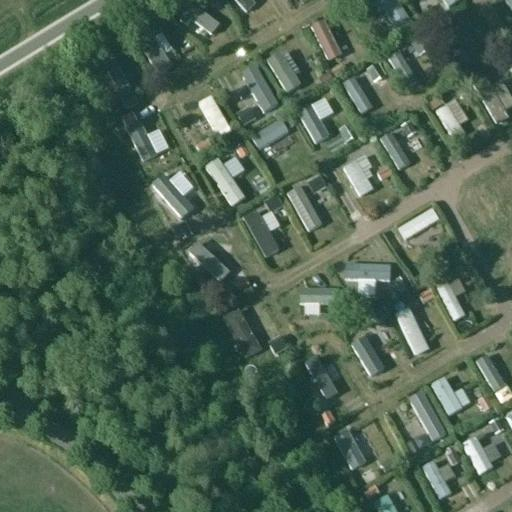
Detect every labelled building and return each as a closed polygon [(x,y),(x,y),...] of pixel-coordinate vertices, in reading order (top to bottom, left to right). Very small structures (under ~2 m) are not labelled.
[(228,0),(247,20),(258,10),(248,0),(228,0)] [(373,0),(366,2),(375,32),(388,29),(379,0),(373,0)] [(329,66),(351,54),(332,18),(310,31),(329,66)] [(267,65),(282,92),(298,83),(283,55),(267,65)] [(386,70),(401,75),(406,61),(391,56),(386,70)] [(383,67),(372,69),(375,85),(386,83),(383,67)] [(106,77),(128,116),(138,111),(117,71),(106,77)] [(354,80),(342,88),(362,118),(374,110),(354,80)] [(482,87),(490,127),(511,123),(511,109),(507,82),(482,87)] [(211,140),(225,135),(214,104),(200,109),(211,140)] [(454,104),(438,112),(454,145),(470,137),(454,104)] [(299,116),(310,141),(329,132),(319,108),(299,116)] [(263,160),(291,140),(281,127),(253,147),(263,160)] [(397,172),(407,168),(396,140),(387,143),(397,172)] [(246,147),(235,154),(243,167),(255,159),(246,147)] [(358,203),(381,194),(367,161),(344,170),(358,203)] [(221,164),(205,179),(231,206),(246,191),(221,164)] [(494,181),(482,188),(497,215),(509,208),(494,181)] [(308,198),(293,204),(308,237),(323,231),(308,198)] [(398,233),(407,247),(440,227),(432,213),(398,233)] [(215,288),(225,278),(199,251),(188,261),(215,288)] [(374,296),(375,301),(398,300),(397,271),(355,273),(356,297),(374,296)] [(452,289),(440,293),(452,332),(465,328),(452,289)] [(424,313),(437,308),(430,294),(418,300),(424,313)] [(304,299),(303,317),(332,318),(332,300),(304,299)] [(408,323),(397,328),(413,359),(424,354),(408,323)] [(373,386),(386,379),(365,340),(352,346),(373,386)] [(494,404),(506,397),(491,367),(478,373),(494,404)] [(321,375),(308,383),(331,419),(343,412),(321,375)] [(444,387),(432,392),(446,427),(457,422),(444,387)] [(488,403),(478,409),(486,423),(496,417),(488,403)] [(356,486),(371,477),(351,445),(337,454),(356,486)] [(501,467),(494,453),(483,459),(476,446),(462,453),(481,489),(496,481),(491,472),(501,467)] [(424,476),(437,508),(449,502),(436,471),(424,476)]
